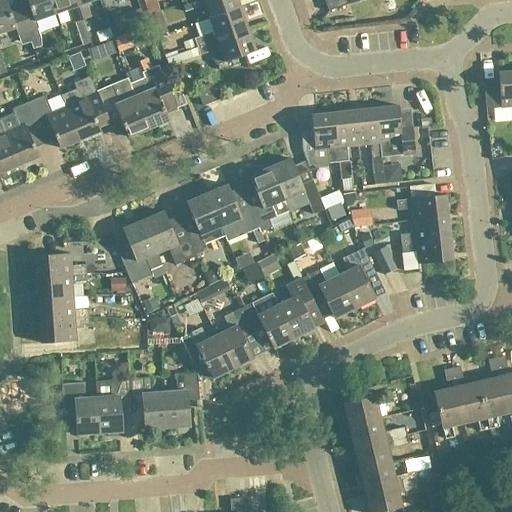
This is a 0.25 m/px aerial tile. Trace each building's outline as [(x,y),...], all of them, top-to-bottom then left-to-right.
[(16,40),(26,36),(17,11),(8,15),(2,0),(0,0),(0,35),(13,31),(16,40)] [(33,26),(55,18),(48,0),(23,0),(27,8),(17,11),(26,36),(36,33),(33,26)] [(81,23),(72,0),(48,0),(55,18),(68,13),(73,26),(81,23)] [(84,8),(98,3),(97,0),(72,0),(81,23),(89,21),(84,8)] [(159,0),(144,0),(147,10),(161,8),(159,0)] [(234,0),(202,0),(181,8),(184,17),(203,10),(208,23),(239,12),(234,0)] [(321,0),(327,16),(371,0),(321,0)] [(239,12),(208,23),(213,36),(193,43),(196,51),(246,33),(239,12)] [(81,23),(74,26),(82,48),(89,45),(81,23)] [(120,51),(137,43),(132,33),(115,41),(120,51)] [(254,54),(246,33),(196,51),(199,59),(210,55),(215,68),(254,54)] [(139,73),(152,68),(148,56),(135,61),(139,73)] [(175,112),(167,94),(156,69),(140,77),(141,81),(128,87),(147,133),(168,124),(165,117),(175,112)] [(498,85),(483,87),(485,111),(500,109),(500,110),(511,109),(511,74),(497,75),(498,85)] [(108,126),(106,119),(99,105),(95,95),(89,80),(72,88),(74,94),(59,100),(64,111),(65,110),(79,144),(99,135),(97,130),(108,126)] [(99,105),(106,119),(117,114),(129,140),(147,133),(128,87),(113,93),(111,88),(95,95),(99,105)] [(201,109),(214,104),(207,87),(194,92),(201,109)] [(79,144),(65,110),(64,111),(50,116),(43,99),(26,106),(37,131),(47,126),(58,152),(79,144)] [(11,117),(0,121),(0,131),(16,169),(37,161),(26,135),(37,131),(26,106),(9,113),(11,117)] [(396,108),(374,111),(380,160),(414,156),(411,129),(399,130),(396,108)] [(176,113),(185,135),(197,131),(188,109),(176,113)] [(357,148),(369,147),(371,161),(380,160),(374,111),(353,113),(357,148)] [(348,165),(348,164),(346,149),(357,148),(353,113),(332,116),(338,166),(348,165)] [(310,118),(313,142),(301,143),(302,155),(307,170),(312,169),(315,171),(325,169),(329,167),(338,166),(332,116),(310,118)] [(0,176),(16,169),(0,131),(0,176)] [(289,162),(269,170),(283,204),(287,214),(308,205),(312,217),(323,212),(319,201),(311,183),(300,188),(292,168),(289,162)] [(283,204),(269,170),(247,179),(258,204),(248,209),(257,231),(258,235),(271,230),(268,223),(277,219),(287,214),(283,204)] [(246,236),(257,231),(248,209),(237,213),(226,188),(205,197),(219,230),(223,238),(225,244),(246,236)] [(219,230),(205,197),(203,198),(202,197),(198,195),(189,199),(187,203),(188,204),(185,205),(196,230),(185,235),(188,242),(194,257),(205,252),(203,246),(223,238),(219,230)] [(411,211),(412,223),(446,219),(443,197),(397,202),(398,212),(411,211)] [(331,223),(344,218),(339,205),(326,211),(331,223)] [(373,229),(373,211),(354,211),(354,229),(373,229)] [(141,223),(155,256),(168,251),(175,267),(195,259),(194,257),(188,242),(175,247),(162,214),(141,223)] [(401,246),(448,240),(446,219),(412,223),(414,235),(400,237),(401,246)] [(123,231),(121,231),(125,240),(135,264),(124,269),(131,286),(134,284),(151,277),(149,272),(160,268),(155,256),(141,223),(140,223),(135,221),(125,225),(123,231)] [(448,240),(401,246),(402,255),(416,253),(417,265),(451,261),(448,240)] [(372,255),(383,277),(395,271),(384,249),(372,255)] [(347,272),(338,277),(354,310),(374,300),(365,281),(375,275),(363,250),(341,261),(347,272)] [(35,279),(85,276),(84,265),(70,266),(69,255),(33,258),(35,279)] [(294,285),(302,281),(293,264),(286,268),(294,285)] [(302,281),(314,306),(324,301),(334,320),(354,310),(338,277),(332,266),(311,276),(302,281)] [(85,276),(35,279),(36,301),(73,299),(72,287),(85,286),(85,276)] [(302,281),(294,285),(280,292),(286,303),(277,307),(294,340),(314,330),(313,329),(323,324),(314,306),(302,281)] [(206,304),(214,318),(240,304),(232,289),(206,304)] [(294,340),(277,307),(271,295),(241,311),(253,336),(263,331),(273,351),(294,340)] [(73,299),(36,301),(38,323),(88,319),(87,309),(73,310),(73,299)] [(216,338),(232,371),(253,360),(243,341),(253,336),(241,311),(223,319),(229,331),(216,338)] [(88,319),(38,323),(39,345),(76,342),(75,330),(88,329),(88,319)] [(212,381),(232,371),(216,338),(207,343),(201,331),(180,342),(192,366),(202,361),(212,381)] [(498,371),(505,370),(503,359),(496,361),(498,371)] [(491,373),(498,371),(496,361),(488,362),(491,373)] [(451,371),(454,382),(461,380),(458,370),(451,371)] [(446,383),(454,382),(451,371),(444,373),(446,383)] [(511,375),(434,394),(442,431),(443,430),(446,441),(454,439),(452,429),(477,423),(480,432),(498,428),(496,419),(511,415),(511,375)] [(198,402),(197,377),(175,378),(177,394),(164,395),(166,430),(174,430),(174,432),(177,435),(184,434),(187,431),(186,429),(189,429),(187,403),(198,402)] [(166,430),(164,395),(152,395),(151,380),(129,381),(130,407),(142,407),(144,432),(166,430)] [(120,438),(119,433),(122,433),(120,408),(130,407),(129,381),(95,384),(96,399),(99,435),(107,434),(108,439),(120,438)] [(99,435),(96,399),(86,400),(85,385),(61,387),(63,413),(75,412),(76,436),(99,435)] [(349,428),(380,421),(377,407),(397,402),(394,393),(344,405),(349,428)] [(380,421),(349,428),(354,450),(405,438),(403,430),(383,434),(380,421)] [(405,438),(354,450),(359,472),(389,465),(386,452),(407,447),(405,438)] [(389,465),(359,472),(364,494),(414,483),(412,474),(393,479),(389,465)] [(414,483),(364,494),(368,511),(391,511),(399,510),(396,496),(416,491),(414,483)] [(246,511),(246,501),(229,502),(230,511),(246,511)]
